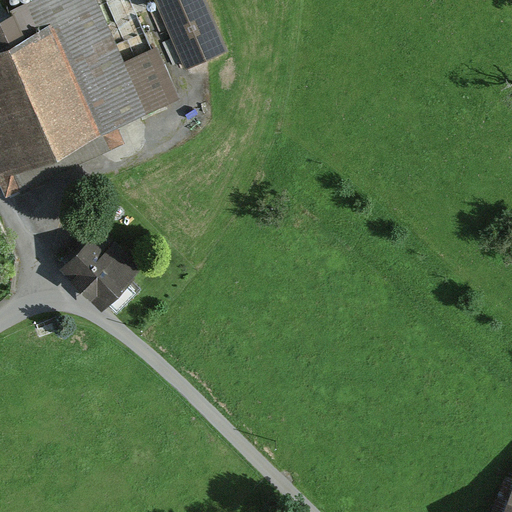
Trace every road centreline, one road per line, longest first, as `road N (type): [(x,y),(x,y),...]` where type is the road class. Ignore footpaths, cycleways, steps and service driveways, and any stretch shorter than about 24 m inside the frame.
road 1 (unclassified): [(0,321),(33,304),(64,302),(114,329),(306,511)]
road 2 (track): [(0,191),(64,302)]
